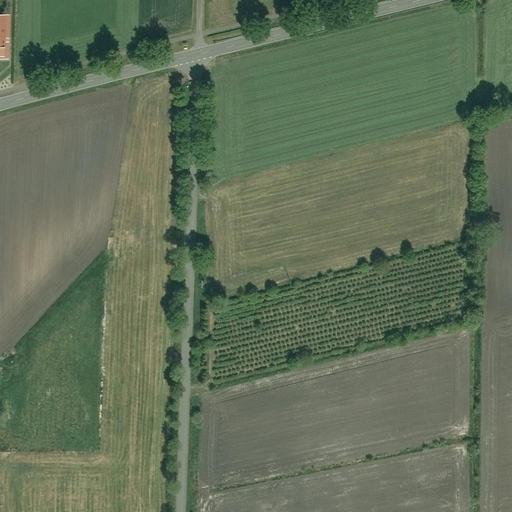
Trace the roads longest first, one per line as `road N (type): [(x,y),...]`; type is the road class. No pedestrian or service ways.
road 1 (residential): [(197,54),(181,511)]
road 2 (tertiary): [(413,0),(197,54)]
road 3 (tertiary): [(197,54),(0,105)]
